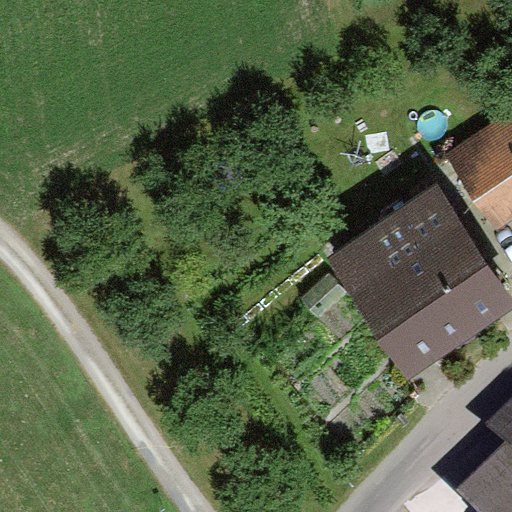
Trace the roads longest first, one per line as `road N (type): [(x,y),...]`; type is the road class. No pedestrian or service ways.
road 1 (track): [(0,236),(79,329),(180,511)]
road 2 (unclassified): [(350,511),(511,361)]
